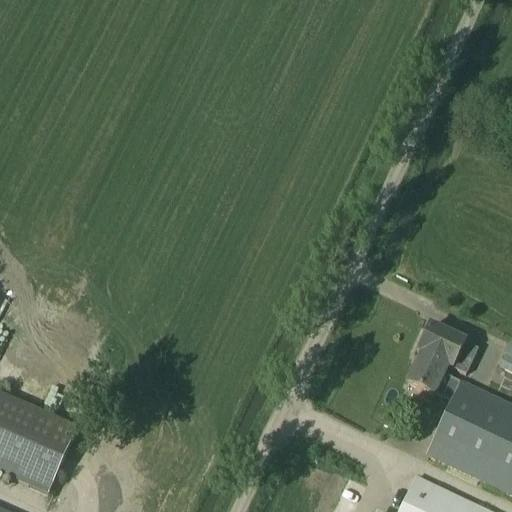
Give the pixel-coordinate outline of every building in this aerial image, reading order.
[(417,356),(422,358),(408,388),(433,400),(434,398),(452,406),(426,460),(511,500),(511,409),(462,385),(461,387),(443,378),(447,369),(466,378),(478,352),(429,330),(426,337),(424,336),(418,348),(420,349),(417,356)] [(511,344),(508,343),(496,369),(511,375),(511,344)] [(0,383),(0,390),(53,410),(63,383),(32,371),(31,374),(7,365),(0,383)] [(78,432),(0,397),(0,478),(48,500),(78,432)] [(475,511),(416,483),(401,511),(475,511)]
